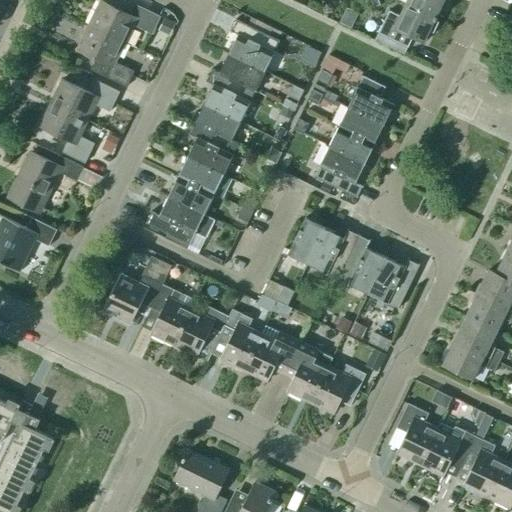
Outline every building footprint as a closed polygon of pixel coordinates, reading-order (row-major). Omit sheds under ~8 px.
[(407,0),(406,4),(437,19),(446,0),(407,0)] [(101,1),(89,25),(125,42),(133,25),(152,34),(160,17),(135,4),(129,15),(101,1)] [(425,42),(437,19),(406,4),(400,16),(389,11),(378,33),(374,41),(404,56),(408,48),(413,36),(425,42)] [(176,24),(165,19),(159,31),(170,36),(176,24)] [(228,54),(265,71),(280,41),(236,19),(230,31),(237,35),(228,54)] [(125,42),(89,25),(77,50),(96,59),(91,70),(100,74),(126,87),(134,71),(115,62),(125,42)] [(306,47),(302,60),(318,65),(322,52),(306,47)] [(218,74),(255,91),(265,71),(228,54),(218,74)] [(329,55),(322,70),(316,81),(327,86),(332,75),(336,68),(339,60),(329,55)] [(339,60),(336,68),(346,73),(349,65),(339,60)] [(204,103),(240,121),(255,91),(218,74),(211,70),(206,81),(213,85),(204,103)] [(347,107),(384,125),(394,105),(380,98),(385,87),(363,76),(358,87),(357,87),(347,107)] [(62,79),(51,103),(87,121),(95,105),(110,112),(119,92),(97,81),(91,93),(62,79)] [(298,101),(304,90),(293,85),(288,96),(298,101)] [(318,105),(323,94),(312,89),(307,100),(318,105)] [(297,104),(285,98),(282,105),(294,111),(297,104)] [(87,121),(51,103),(40,127),(68,140),(62,152),(85,163),(94,144),(79,136),(87,121)] [(231,141),(231,140),(240,121),(204,103),(194,123),(194,124),(195,123),(231,141)] [(293,111),(283,106),(280,114),(290,118),(293,111)] [(375,144),(384,125),(347,107),(338,126),(375,144)] [(304,134),(309,123),(298,118),(293,129),(301,133),(304,134)] [(239,144),(231,140),(231,141),(195,123),(194,124),(189,134),(196,138),(187,157),(224,175),(239,144)] [(285,128),(279,126),(273,137),(279,140),(285,128)] [(328,146),(365,164),(375,144),(338,126),(328,146)] [(299,139),(301,133),(293,129),(292,129),(288,138),(294,141),(299,139)] [(356,183),(365,164),(328,146),(313,176),(358,198),(363,186),(356,183)] [(76,181),(83,167),(43,148),(37,160),(26,155),(8,192),(41,208),(58,172),(76,181)] [(281,153),(276,150),(271,148),(265,158),(276,164),(281,153)] [(177,176),(214,194),(224,175),(187,157),(177,176)] [(97,191),(102,178),(83,171),(78,184),(97,191)] [(168,196),(205,214),(214,194),(177,176),(168,196)] [(204,215),(205,214),(168,196),(159,215),(151,211),(146,223),(190,245),(196,233),(206,238),(215,219),(204,215)] [(242,207),(253,213),(258,202),(247,197),(242,207)] [(247,223),(253,213),(242,207),(237,218),(247,223)] [(57,230),(32,217),(26,228),(6,218),(0,229),(0,264),(5,267),(6,265),(20,272),(35,240),(48,246),(51,241),(57,230)] [(307,264),(325,227),(305,218),(287,255),(307,264)] [(344,237),(325,227),(307,264),(337,279),(359,235),(348,229),(344,237)] [(359,235),(337,279),(368,293),(385,257),(367,247),(370,240),(359,235)] [(511,252),(507,250),(496,273),(496,274),(511,281),(511,252)] [(139,304),(150,309),(162,284),(163,284),(172,265),(151,256),(138,283),(122,275),(103,312),(129,325),(139,304)] [(405,266),(385,257),(368,293),(398,308),(420,264),(408,259),(405,266)] [(50,273),(38,267),(33,279),(45,285),(50,273)] [(489,270),(477,294),(511,310),(511,281),(496,274),(496,273),(489,270)] [(182,294),(163,284),(162,284),(150,309),(160,314),(150,335),(173,346),(191,309),(178,302),(182,294)] [(294,292),(283,286),(276,301),(287,306),(294,292)] [(511,310),(477,294),(466,317),(496,332),(503,319),(511,323),(511,310)] [(191,309),(173,346),(195,357),(196,356),(207,361),(216,341),(217,342),(220,334),(229,316),(209,307),(205,315),(191,309)] [(216,341),(207,361),(207,362),(211,354),(221,359),(221,360),(243,371),(262,334),(248,327),(252,319),(232,309),(229,316),(220,334),(217,342),(216,341)] [(347,334),(352,322),(340,317),(335,329),(347,334)] [(496,332),(466,317),(454,340),(499,362),(504,352),(490,345),(496,332)] [(361,340),(366,328),(354,323),(349,335),(361,340)] [(262,334),(243,371),(266,382),(276,361),(286,366),(299,341),(266,325),(262,334)] [(499,362),(454,340),(443,364),(473,379),(480,365),(494,372),(499,362)] [(287,393),(310,404),(328,366),(333,358),(319,351),(299,341),(286,366),(297,372),(287,393)] [(366,366),(378,372),(386,355),(374,349),(366,366)] [(328,366),(310,404),(332,415),(342,394),(354,399),(365,375),(346,364),(341,373),(328,366)] [(0,511),(2,511),(19,511),(22,507),(17,505),(24,490),(29,493),(34,481),(30,478),(44,449),(49,451),(55,439),(35,430),(40,419),(31,415),(18,409),(20,404),(8,398),(6,403),(0,400),(0,438),(10,443),(0,464),(0,511)] [(397,455),(419,465),(438,428),(424,422),(429,413),(408,403),(396,428),(407,434),(397,455)] [(452,455),(463,461),(475,436),(455,426),(454,429),(441,423),(438,429),(438,428),(419,465),(442,476),(452,455)] [(463,487),(486,498),(504,461),(491,454),(495,446),(475,436),(463,461),(455,478),(465,483),(463,487)] [(216,495),(228,470),(188,451),(174,480),(205,495),(197,511),(221,511),(227,500),(216,495)] [(511,464),(504,461),(486,498),(509,509),(511,502),(511,464)] [(265,511),(275,493),(254,483),(244,503),(232,497),(224,511),(265,511)]
